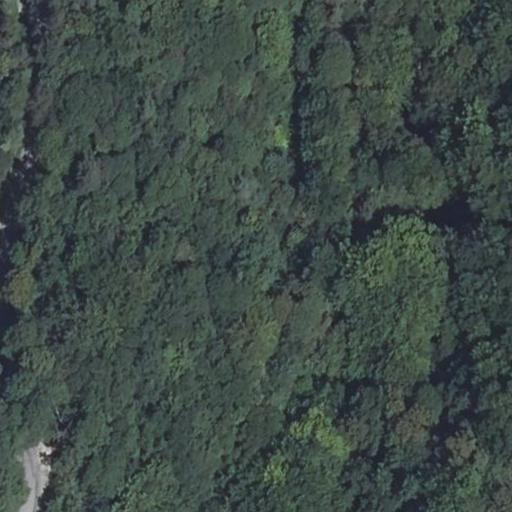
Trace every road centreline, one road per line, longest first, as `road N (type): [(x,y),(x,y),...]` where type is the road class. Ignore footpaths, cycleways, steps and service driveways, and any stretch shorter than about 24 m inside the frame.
road 1 (unclassified): [(31,0),(33,159),(0,257)]
road 2 (unclassified): [(0,310),(48,511)]
